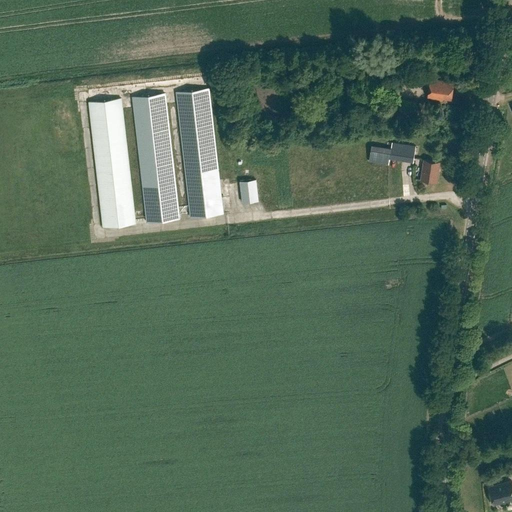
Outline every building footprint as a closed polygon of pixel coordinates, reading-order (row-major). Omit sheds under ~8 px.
[(358,52),(359,64),(387,60),(385,49),(358,52)] [(445,82),(445,81),(430,79),(427,97),(443,100),(443,98),(451,100),(454,83),(445,82)] [(209,89),(177,92),(191,217),(223,214),(209,89)] [(165,93),(133,97),(147,222),(179,219),(165,93)] [(121,98),(89,102),(103,227),(135,224),(121,98)] [(401,99),(399,117),(414,120),(417,101),(401,99)] [(278,125),(279,116),(267,115),(266,124),(278,125)] [(391,148),(390,159),(413,162),(416,146),(392,142),(391,148)] [(372,144),(369,162),(389,165),(390,159),(391,148),(372,144)] [(424,160),(421,180),(437,182),(440,162),(424,160)] [(256,180),(240,181),(243,202),(259,201),(256,180)] [(511,481),(489,487),(494,504),(511,498),(511,481)]
